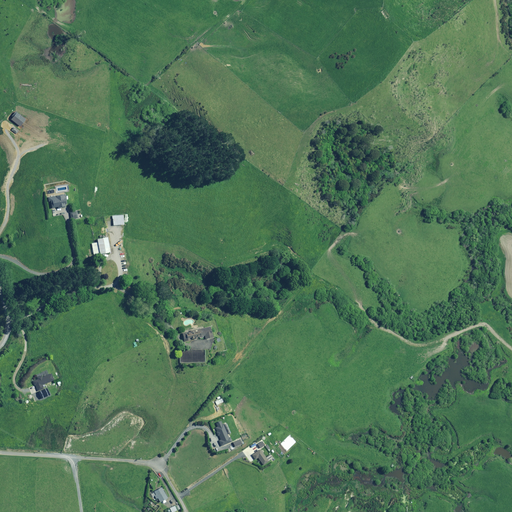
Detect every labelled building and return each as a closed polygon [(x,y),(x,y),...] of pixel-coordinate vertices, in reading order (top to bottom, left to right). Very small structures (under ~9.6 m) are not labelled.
[(66,203),(65,194),(48,198),(49,202),(50,201),(51,208),(57,207),(58,208),(65,207),(65,204),(66,203)] [(78,218),(77,211),(70,213),(71,220),(78,218)] [(112,216),(112,219),(113,225),(124,225),(124,215),(112,216)] [(110,252),(107,237),(97,239),(97,242),(92,243),(93,254),(99,253),(99,254),(110,252)] [(197,337),(198,337),(199,339),(203,338),(203,336),(204,336),(205,339),(212,337),(210,327),(182,333),(184,341),(197,338),(197,337)] [(54,380),(51,374),(43,377),(42,376),(37,378),(37,379),(32,381),(34,386),(35,385),(37,391),(44,388),(42,385),(54,380)] [(228,438),(222,421),(216,424),(217,427),(215,428),(217,431),(216,432),(218,436),(220,440),(218,441),(220,446),(231,442),(229,437),(228,438)] [(268,461),(260,449),(251,455),(255,460),(257,458),(263,465),(268,461)] [(168,498),(161,487),(151,494),(153,497),(154,500),(157,498),(160,502),(168,498)]
